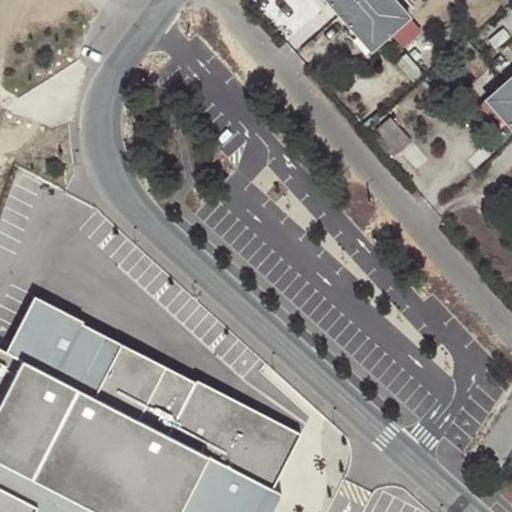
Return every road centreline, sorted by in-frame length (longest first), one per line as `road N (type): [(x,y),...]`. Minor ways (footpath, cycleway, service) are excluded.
road 1 (unclassified): [(165,0),(104,89),(97,131),(110,179),(239,307),(470,511)]
road 2 (residential): [(511,332),(224,0)]
